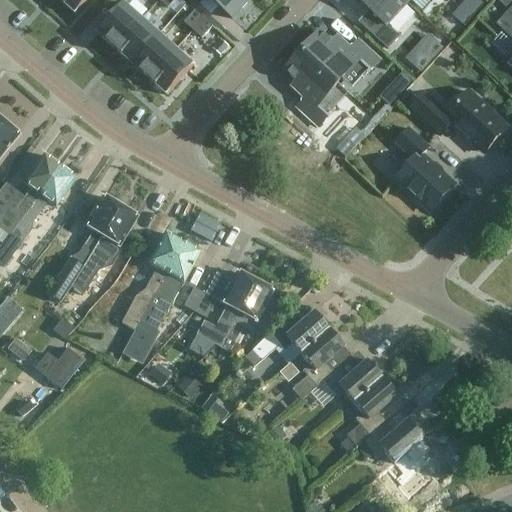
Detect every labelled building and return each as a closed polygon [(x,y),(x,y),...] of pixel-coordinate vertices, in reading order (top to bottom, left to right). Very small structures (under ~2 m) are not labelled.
[(58,0),(76,15),(89,0),(58,0)] [(160,0),(159,1),(168,9),(176,0),(160,0)] [(192,0),(199,6),(205,0),(210,0),(232,20),(249,2),(247,0),(192,0)] [(403,0),(355,0),(380,22),(371,32),(392,51),(401,41),(387,29),(409,5),(403,0)] [(478,0),(467,0),(464,3),(477,14),(485,5),(478,0)] [(511,0),(496,0),(506,9),(511,2),(511,0)] [(124,5),(98,35),(115,50),(142,20),(124,5)] [(511,38),(511,61),(509,65),(511,67),(511,10),(498,25),(511,38)] [(195,12),(185,24),(193,32),(204,20),(195,12)] [(142,20),(115,50),(133,66),(159,36),(142,20)] [(204,20),(193,32),(202,40),(213,28),(204,20)] [(305,53),(339,84),(353,69),(364,79),(380,62),(359,42),(350,51),(345,45),(340,50),(323,34),(305,53)] [(159,36),(133,66),(150,81),(177,51),(159,36)] [(221,40),(213,50),(221,57),(229,48),(221,40)] [(433,61),(444,49),(436,42),(425,54),(433,61)] [(177,51),(150,81),(167,96),(194,66),(177,51)] [(298,108),(319,128),(336,110),(324,100),(339,84),(305,53),(287,73),(305,89),(300,94),(306,99),(298,108)] [(403,74),(394,84),(404,93),(413,83),(403,74)] [(448,117),(445,119),(480,152),(490,142),(494,146),(509,129),(470,93),(448,117)] [(432,128),(445,114),(424,95),(411,109),(432,128)] [(0,160),(20,137),(4,124),(0,128),(0,160)] [(422,205),(432,213),(455,188),(422,158),(430,149),(410,130),(396,145),(413,161),(396,180),(412,195),(412,199),(418,205),(422,205)] [(337,151),(346,159),(352,152),(343,143),(337,151)] [(0,229),(10,237),(61,168),(45,156),(24,184),(32,190),(25,199),(6,185),(0,192),(0,229)] [(56,209),(77,180),(61,168),(10,237),(2,246),(0,247),(0,264),(5,268),(32,232),(34,223),(48,203),(56,209)] [(90,259),(121,208),(104,198),(86,228),(94,233),(81,254),(72,260),(47,296),(60,304),(70,288),(90,259)] [(84,297),(99,272),(112,267),(121,254),(120,248),(138,218),(121,208),(90,259),(70,288),(84,297)] [(154,296),(183,244),(166,234),(149,265),(157,269),(153,276),(145,291),(137,298),(122,325),(135,332),(154,296)] [(158,351),(165,337),(158,333),(184,284),(201,253),(183,244),(154,296),(135,332),(132,337),(158,351)] [(220,349),(255,283),(238,273),(221,304),(227,307),(216,329),(204,323),(190,350),(204,358),(216,347),(220,349)] [(257,323),(273,292),(255,283),(220,349),(230,354),(248,319),(257,323)] [(195,314),(205,295),(194,289),(184,308),(195,314)] [(205,295),(195,314),(206,320),(217,301),(205,295)] [(258,328),(270,334),(282,311),(269,305),(258,328)] [(329,332),(314,314),(296,330),(288,321),(270,335),(253,351),(262,362),(280,346),(285,352),(292,346),(301,357),(329,332)] [(323,384),(334,374),(326,365),(344,349),(329,332),(301,357),(310,367),(303,373),(308,379),(293,392),(303,403),(324,384),(323,384)] [(7,351),(23,363),(31,353),(15,341),(7,351)] [(47,355),(35,371),(45,379),(48,381),(60,390),(82,363),(67,351),(58,363),(47,355)] [(354,405),(382,380),(367,363),(348,379),(340,370),(334,375),(334,374),(323,384),(324,384),(338,401),(345,395),(354,405)] [(162,386),(170,375),(157,365),(149,376),(162,386)] [(178,387),(191,400),(204,386),(191,373),(178,387)] [(358,449),(364,444),(370,438),(381,429),(387,424),(378,414),(397,398),(382,380),(354,405),(363,415),(356,421),(360,426),(347,436),(349,439),(341,446),(349,455),(357,448),(358,449)] [(201,410),(214,419),(221,409),(223,406),(211,397),(201,410)] [(422,440),(407,423),(389,439),(381,429),(370,438),(364,444),(358,449),(367,460),(374,455),(379,461),(386,455),(394,465),(415,446),(422,440)] [(266,436),(276,447),(286,438),(277,427),(266,436)] [(415,446),(394,465),(403,476),(397,481),(411,499),(428,484),(419,474),(438,457),(422,440),(415,446)] [(309,507),(312,511),(327,511),(319,500),(309,507)]
